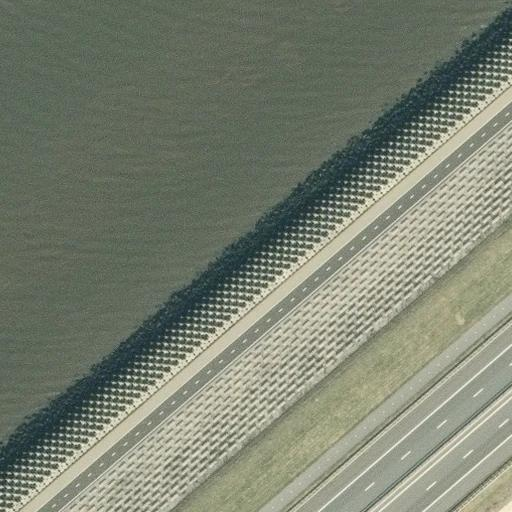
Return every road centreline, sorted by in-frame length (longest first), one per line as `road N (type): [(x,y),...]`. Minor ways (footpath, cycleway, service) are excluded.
road 1 (motorway): [(511,361),(338,511)]
road 2 (motorway): [(404,511),(511,419)]
